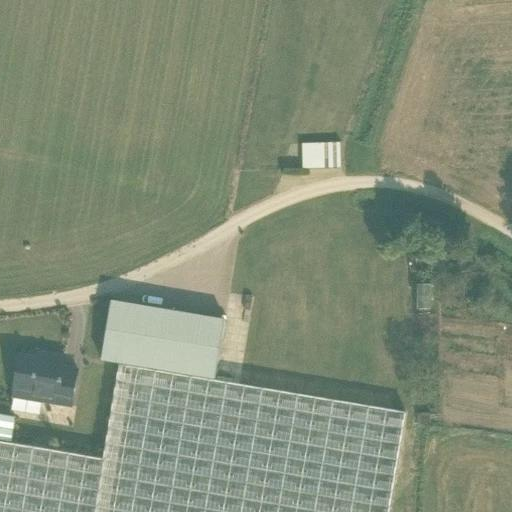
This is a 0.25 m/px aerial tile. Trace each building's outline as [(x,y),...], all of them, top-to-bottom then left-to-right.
[(304,144),(304,171),(343,171),(343,142),(314,142),(314,144),(304,144)] [(433,307),(432,284),(416,284),(417,308),(433,307)] [(9,446),(10,440),(15,418),(0,414),(0,511),(390,511),(407,411),(213,379),(225,319),(111,301),(101,361),(120,364),(104,462),(9,446)] [(20,355),(13,396),(42,401),(72,406),(78,370),(64,368),(66,358),(50,355),(49,360),(20,355)] [(13,396),(11,407),(40,412),(42,401),(13,396)]
